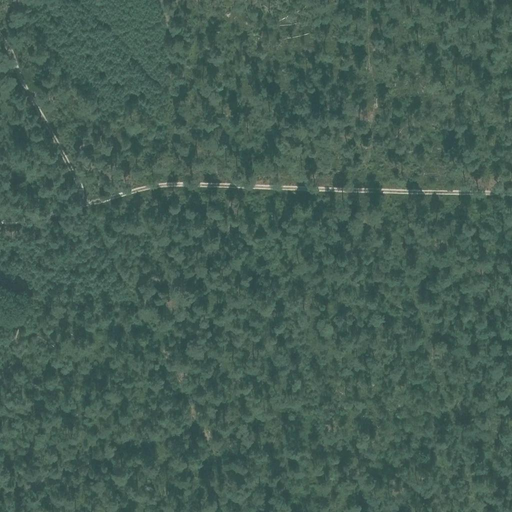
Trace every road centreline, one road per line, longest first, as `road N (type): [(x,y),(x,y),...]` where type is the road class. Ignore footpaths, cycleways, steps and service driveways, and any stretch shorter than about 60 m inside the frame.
road 1 (track): [(87,201),(178,175),(511,182)]
road 2 (track): [(0,31),(87,201),(54,214),(0,219)]
